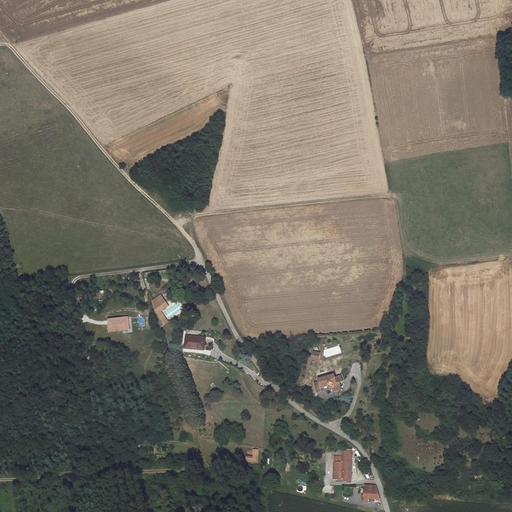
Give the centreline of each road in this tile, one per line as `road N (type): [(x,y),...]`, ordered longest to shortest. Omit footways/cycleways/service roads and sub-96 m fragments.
road 1 (track): [(179,227),(191,214),(380,192),(395,205),(409,261),(429,267),(511,255)]
road 2 (residential): [(388,511),(359,445),(276,390),(199,261)]
road 3 (track): [(0,36),(170,216),(199,261)]
road 4 (track): [(0,479),(248,466)]
